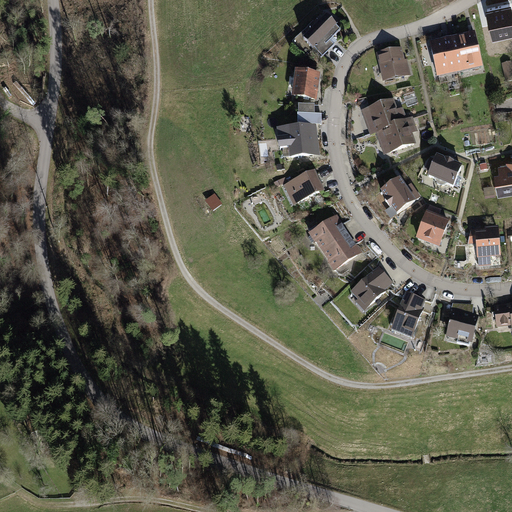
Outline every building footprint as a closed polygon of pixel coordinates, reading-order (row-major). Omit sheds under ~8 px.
[(497,43),(511,39),(511,38),(504,4),(492,7),(496,28),(493,29),(497,43)] [(323,14),(300,37),(323,59),(334,47),(330,43),(341,32),(323,14)] [(475,37),(451,42),(458,71),(482,66),(475,37)] [(438,76),(458,71),(451,42),(431,47),(438,76)] [(376,56),(383,84),(411,78),(407,63),(404,64),(401,50),(376,56)] [(511,69),(511,65),(502,66),(505,84),(511,82),(511,69)] [(318,76),(295,73),(291,100),(314,103),(318,76)] [(393,102),(361,113),(368,135),(375,133),(406,122),(402,111),(396,113),(393,102)] [(298,107),(298,117),(315,116),(315,107),(298,107)] [(298,117),(297,117),(297,128),(322,127),(321,116),(315,116),(298,117)] [(375,133),(383,158),(416,146),(413,136),(417,134),(413,120),(406,122),(375,133)] [(288,162),(315,159),(311,128),(285,131),(288,162)] [(431,161),(427,170),(431,172),(429,177),(436,180),(437,184),(442,186),(447,184),(453,187),(461,168),(453,165),(453,164),(447,161),(447,162),(437,158),(435,163),(431,161)] [(484,187),(485,198),(511,194),(511,161),(506,163),(506,166),(497,167),(498,174),(493,175),(494,185),(484,187)] [(315,173),(283,189),(293,209),(325,193),(315,173)] [(398,180),(379,195),(384,202),(382,204),(389,212),(391,211),(396,218),(421,199),(411,186),(405,190),(398,180)] [(441,212),(429,207),(415,242),(437,251),(449,224),(445,222),(446,220),(439,217),(441,212)] [(318,243),(324,252),(348,236),(342,226),(339,228),(334,220),(311,236),(312,236),(309,238),(312,244),(315,242),(316,243),(318,243)] [(498,231),(471,232),(468,247),(475,247),(477,267),(491,267),(491,260),(500,259),(498,231)] [(348,236),(324,252),(330,261),(330,264),(335,271),(358,256),(352,248),(355,246),(348,236)] [(378,269),(352,296),(368,312),(387,293),(384,289),(391,282),(378,269)] [(427,301),(406,293),(392,334),(412,342),(427,301)] [(452,313),(473,319),(473,307),(453,306),(451,313),(452,313)] [(495,331),(510,330),(508,306),(493,308),(495,331)] [(452,313),(445,340),(471,347),(478,320),(473,319),(452,313)] [(31,408),(22,402),(16,409),(29,421),(33,432),(45,428),(41,416),(34,411),(34,410),(31,407),(31,408)]
